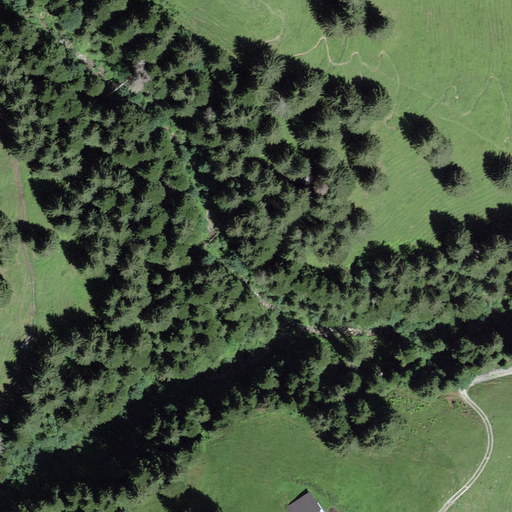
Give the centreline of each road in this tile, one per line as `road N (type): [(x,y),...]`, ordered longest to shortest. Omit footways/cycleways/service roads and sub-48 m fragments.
road 1 (track): [(0,107),(21,186),(34,288),(31,332),(0,411)]
road 2 (track): [(441,511),(478,472),(490,445),(485,418),(465,387),(511,370)]
